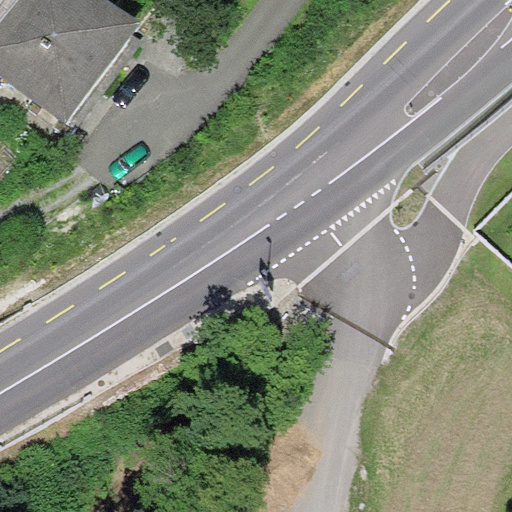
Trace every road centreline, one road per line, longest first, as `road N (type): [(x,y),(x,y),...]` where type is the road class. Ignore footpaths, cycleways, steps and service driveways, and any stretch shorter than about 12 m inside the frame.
road 1 (secondary): [(0,389),(79,348),(325,190),(511,16)]
road 2 (track): [(357,357),(315,511)]
